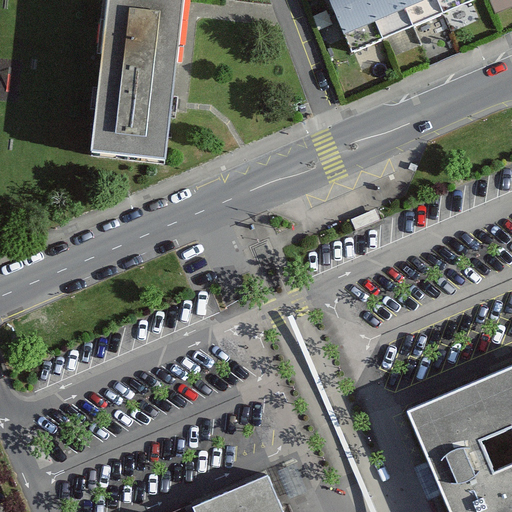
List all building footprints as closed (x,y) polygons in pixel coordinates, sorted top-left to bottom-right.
[(181,0),(109,0),(101,68),(172,76),(181,4),(181,1),(181,0)] [(365,0),(331,0),(348,38),(353,52),(382,40),(365,0)] [(402,0),(365,0),(382,40),(384,40),(414,27),(402,0)] [(440,0),(402,0),(414,27),(446,14),(440,0)] [(475,0),(440,0),(446,14),(473,3),(476,2),(475,0)] [(511,0),(489,0),(495,14),(511,6),(511,0)] [(169,104),(172,76),(101,68),(92,149),(162,158),(167,118),(169,104)] [(511,511),(511,367),(405,413),(447,511),(511,511)] [(285,511),(266,468),(163,511),(285,511)]
